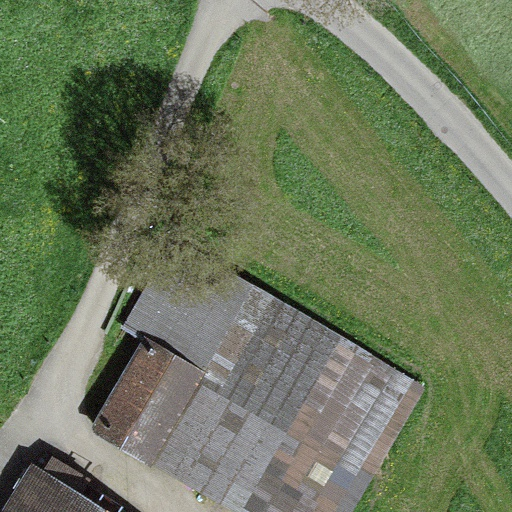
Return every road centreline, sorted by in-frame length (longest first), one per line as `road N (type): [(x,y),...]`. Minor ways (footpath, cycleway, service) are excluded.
road 1 (unclassified): [(322,0),(411,75),(511,187)]
road 2 (track): [(170,511),(62,439),(46,406)]
